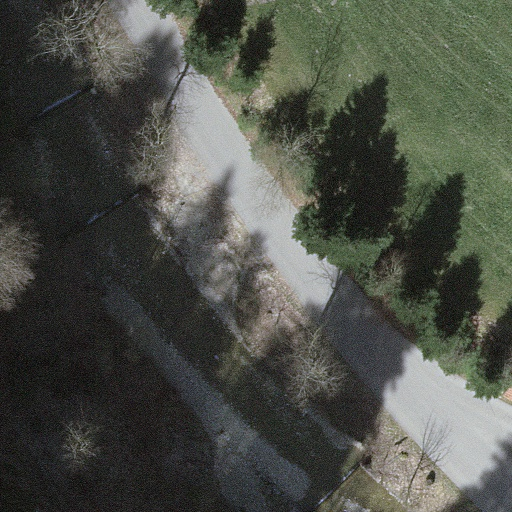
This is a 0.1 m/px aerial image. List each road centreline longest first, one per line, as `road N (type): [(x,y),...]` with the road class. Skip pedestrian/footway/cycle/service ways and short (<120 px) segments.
road 1 (unclassified): [(135,0),(264,216),(511,487)]
road 2 (track): [(264,511),(190,407)]
